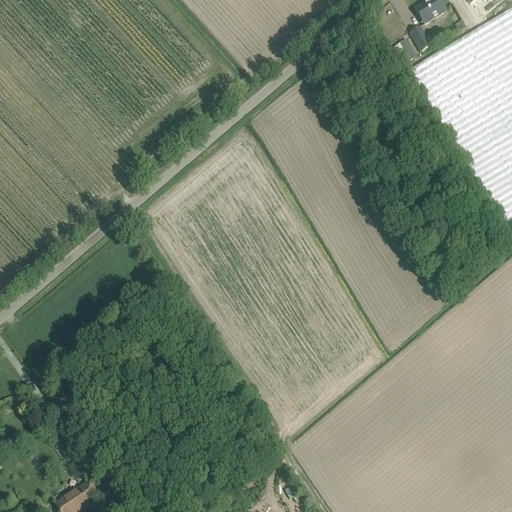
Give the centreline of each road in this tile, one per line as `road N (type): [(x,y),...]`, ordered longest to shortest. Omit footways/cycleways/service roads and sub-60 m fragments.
road 1 (unclassified): [(0,319),(371,0)]
road 2 (track): [(124,212),(325,511)]
